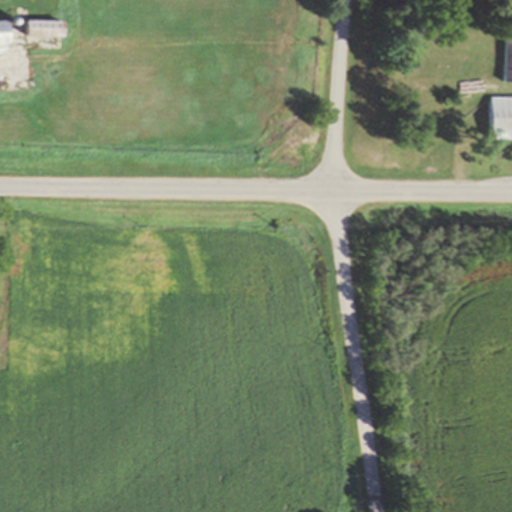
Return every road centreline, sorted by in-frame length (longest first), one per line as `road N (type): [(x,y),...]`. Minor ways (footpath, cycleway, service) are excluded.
road 1 (residential): [(373,511),(329,190),(343,0)]
road 2 (secondary): [(511,191),(0,187)]
